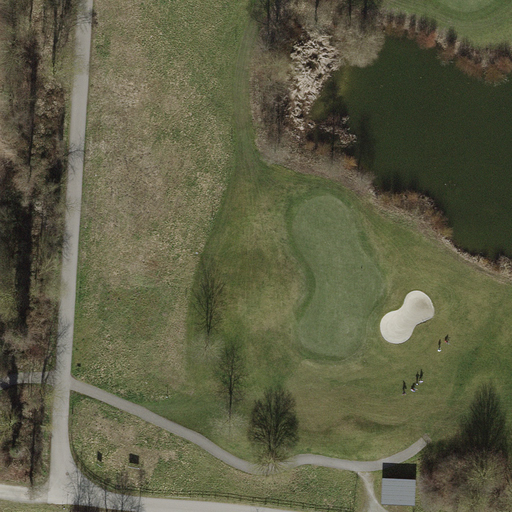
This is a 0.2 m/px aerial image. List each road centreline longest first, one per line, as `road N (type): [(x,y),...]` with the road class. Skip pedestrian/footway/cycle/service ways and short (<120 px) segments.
road 1 (unclassified): [(95,0),(63,380),(67,493),(232,511)]
road 2 (track): [(63,380),(254,468),(301,459),(370,466),(423,441)]
